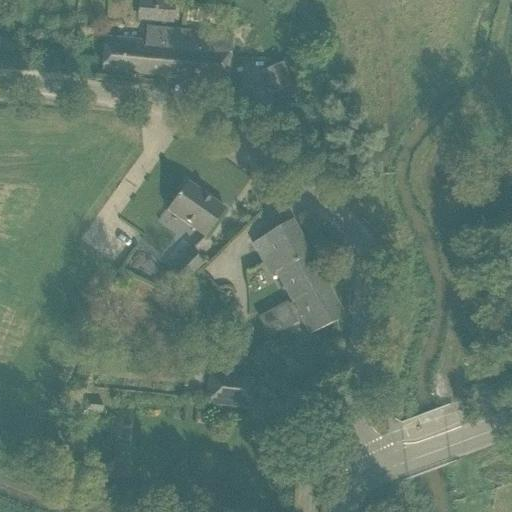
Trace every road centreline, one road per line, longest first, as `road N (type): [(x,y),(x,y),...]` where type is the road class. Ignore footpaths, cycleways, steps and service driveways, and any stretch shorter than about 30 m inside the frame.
road 1 (unclassified): [(364,449),(350,381),(363,246),(359,227),(330,197),(228,129),(170,103),(45,77),(0,79)]
road 2 (tertiary): [(369,474),(511,424)]
